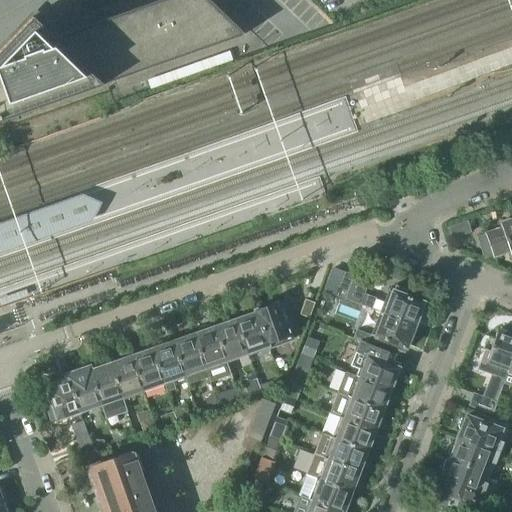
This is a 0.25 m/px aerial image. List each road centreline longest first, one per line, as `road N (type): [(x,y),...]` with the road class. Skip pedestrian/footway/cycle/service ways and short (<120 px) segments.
road 1 (residential): [(0,362),(410,218)]
road 2 (residential): [(476,280),(387,511)]
road 3 (residential): [(47,511),(0,377)]
